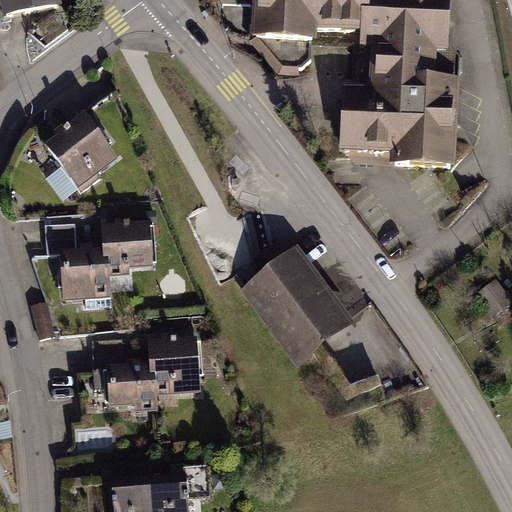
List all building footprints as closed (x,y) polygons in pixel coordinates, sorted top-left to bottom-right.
[(0,0),(0,10),(2,24),(60,14),(57,0),(0,0)] [(244,0),(241,54),(314,58),(315,45),(355,47),(354,57),(372,58),(370,96),(340,94),(336,158),(388,161),(387,172),(449,175),(453,93),(428,92),(430,61),(443,62),(446,0),(244,0)] [(81,112),(41,143),(74,187),(115,156),(81,112)] [(99,248),(57,250),(59,300),(107,298),(106,276),(126,275),(126,267),(149,266),(147,221),(98,224),(99,248)] [(295,247),(237,290),(294,368),(354,324),(295,247)] [(511,300),(497,279),(476,295),(492,318),(511,303),(511,300)] [(145,362),(102,364),(105,405),(132,403),(132,410),(154,409),(153,394),(198,391),(195,335),(143,338),(145,362)] [(181,473),(108,478),(109,511),(185,511),(185,499),(206,497),(203,466),(180,467),(181,473)]
